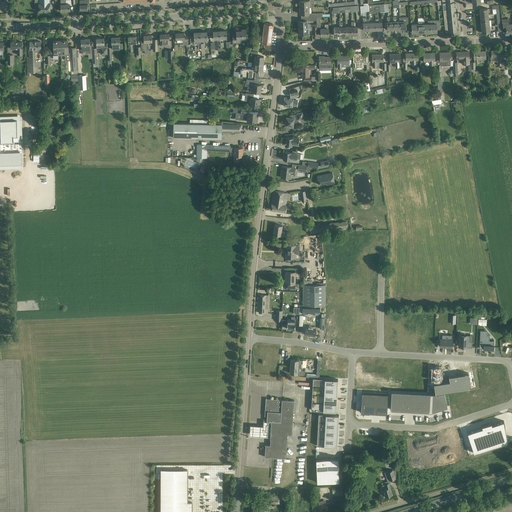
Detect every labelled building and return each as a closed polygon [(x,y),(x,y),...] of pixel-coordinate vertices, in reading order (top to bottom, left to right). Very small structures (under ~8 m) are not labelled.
[(39,3),(39,6),(39,11),(50,11),(50,3),(49,3),(49,0),(39,0),(39,3)] [(60,0),(61,2),(61,4),(61,11),(70,11),(70,4),(75,3),(74,0),(60,0)] [(79,0),(80,4),(79,4),(80,11),(88,10),(88,4),(89,4),(88,0),(79,0)] [(384,12),(389,12),(388,6),(392,6),(392,1),(392,3),(383,4),(384,12)] [(442,3),(443,11),(455,10),(455,7),(454,7),(453,2),(447,3),(442,3)] [(384,12),(383,4),(374,5),(375,12),(380,12),(384,12)] [(443,11),(444,18),(456,17),(456,14),(455,15),(454,12),(456,12),(455,10),(443,11)] [(317,17),(309,17),(309,21),(316,21),(317,24),(311,24),(311,27),(313,27),(317,27),(317,23),(317,17)] [(399,17),(399,21),(400,29),(406,29),(406,24),(406,21),(408,21),(408,17),(399,17)] [(444,18),(445,25),(457,24),(456,22),(455,22),(455,19),(456,19),(456,17),(444,18)] [(506,33),(511,32),(511,23),(509,23),(509,22),(506,22),(506,19),(502,20),(502,23),(502,22),(503,30),(506,30),(506,33)] [(273,24),(264,23),(263,33),(262,42),(264,42),(264,46),(265,46),(264,50),(270,50),(272,35),(273,25),(273,24)] [(320,29),(320,31),(321,36),(329,35),(329,30),(328,24),(325,24),(325,29),(320,29)] [(457,24),(445,25),(445,33),(450,32),(456,31),(456,27),(457,26),(457,24)] [(232,35),(233,40),(233,43),(240,42),(240,38),(247,37),(246,29),(242,29),(242,30),(236,31),(236,35),(232,35)] [(188,45),(188,41),(188,37),(184,38),(184,33),(175,33),(176,39),(182,39),(183,45),(183,47),(186,47),(187,49),(186,49),(186,51),(187,51),(187,54),(189,54),(190,48),(190,44),(188,45)] [(160,38),(158,38),(158,43),(160,43),(161,45),(164,44),(169,44),(169,40),(169,34),(160,34),(160,38)] [(144,35),(144,40),(144,42),(141,42),(141,51),(145,51),(145,54),(151,53),(151,50),(149,50),(148,42),(152,42),(152,40),(152,35),(144,35)] [(129,47),(127,47),(127,52),(133,52),(133,50),(132,47),(132,43),(136,43),(136,41),(136,36),(128,36),(128,41),(128,43),(129,43),(129,47)] [(119,37),(111,37),(112,42),(112,44),(112,49),(123,48),(123,43),(120,43),(120,42),(119,37)] [(96,38),(97,43),(97,44),(97,48),(100,47),(100,55),(108,54),(107,46),(104,46),(104,44),(104,38),(96,38)] [(81,39),(81,44),(81,45),(86,45),(86,49),(90,49),(90,45),(89,39),(81,39)] [(61,55),(60,40),(53,41),(54,46),(54,55),(53,55),(53,59),(58,59),(58,55),(61,55)] [(67,40),(60,40),(61,55),(65,55),(65,59),(66,60),(67,61),(68,61),(70,61),(69,54),(68,54),(68,48),(68,45),(67,40)] [(29,57),(27,57),(27,62),(36,62),(35,49),(41,49),(41,41),(30,42),(30,49),(29,49),(29,57)] [(11,42),(11,47),(11,49),(17,49),(17,55),(22,55),(22,47),(22,42),(11,42)] [(491,53),(490,53),(490,60),(491,60),(494,60),(495,61),(497,61),(498,66),(501,65),(502,69),(505,69),(509,69),(508,61),(504,61),(504,62),(501,62),(501,57),(504,57),(503,50),(491,51),(491,52),(491,53)] [(256,56),(255,63),(263,64),(264,57),(257,56),(258,52),(251,51),(251,55),(256,56)] [(486,59),(485,51),(474,51),(474,59),(486,59)] [(437,65),(437,72),(441,71),(441,67),(441,66),(443,66),(446,66),(449,65),(449,61),(451,61),(451,52),(440,53),(440,61),(440,65),(437,65)] [(456,54),(456,55),(456,59),(462,59),(463,64),(470,64),(470,58),(469,59),(469,52),(456,52),(456,54)] [(416,60),(418,60),(418,53),(406,54),(406,60),(412,60),(412,64),(416,64),(416,60)] [(423,53),(423,58),(423,61),(430,61),(430,65),(437,65),(437,61),(435,61),(435,53),(423,53)] [(372,55),(372,60),(372,62),(373,62),(373,67),(377,67),(377,62),(383,61),(383,54),(372,55)] [(389,54),(390,59),(390,62),(395,62),(395,67),(399,67),(399,62),(401,62),(400,54),(389,54)] [(355,55),(355,60),(355,66),(357,66),(357,69),(362,69),(361,63),(366,62),(366,56),(360,56),(360,55),(355,55)] [(319,56),(319,61),(319,64),(320,70),(323,70),(331,70),(330,57),(324,57),(324,56),(319,56)] [(337,56),(337,61),(338,64),(338,69),(341,69),(341,64),(349,63),(349,56),(342,57),(342,56),(337,56)] [(254,69),(249,69),(243,68),(243,69),(240,69),(240,72),(234,71),(233,76),(240,77),(241,74),(242,74),(242,77),(259,78),(259,77),(259,75),(258,74),(255,74),(255,70),(259,70),(262,71),(263,64),(255,63),(252,63),(252,66),(254,66),(254,69)] [(302,76),(307,76),(309,77),(309,69),(313,69),(313,65),(301,65),(301,70),(302,70),(302,76)] [(255,80),(250,79),(247,79),(246,86),(247,86),(247,91),(260,92),(261,84),(254,84),(255,80)] [(297,90),(294,91),(290,92),(291,98),(284,97),(283,106),(292,107),(292,106),(297,106),(298,100),(293,100),(293,97),(299,96),(297,90)] [(242,95),(242,100),(245,100),(248,101),(248,103),(250,103),(250,105),(259,106),(260,98),(252,97),(252,93),(245,93),(245,95),(242,95)] [(240,119),(247,120),(257,121),(258,112),(247,111),(247,108),(241,107),(240,119)] [(296,113),(290,115),(290,117),(286,117),(285,125),(293,126),(294,122),(295,122),(297,122),(298,120),(298,119),(303,118),(302,112),(296,113)] [(22,115),(0,115),(0,165),(23,164),(22,115)] [(222,124),(173,123),(173,138),(221,139),(222,132),(222,124)] [(240,124),(222,124),(222,132),(230,132),(230,134),(235,134),(235,132),(240,132),(240,124)] [(292,138),(286,137),(285,145),(292,146),(292,144),(298,144),(299,137),(293,136),(292,138)] [(230,147),(230,146),(197,144),(196,157),(207,158),(207,151),(209,151),(230,152),(230,147)] [(235,148),(230,147),(230,152),(234,152),(234,156),(233,161),(238,161),(239,156),(242,156),(243,148),(235,147),(235,148)] [(290,160),(290,158),(297,159),(297,158),(300,159),(301,154),(297,154),(298,153),(284,151),(283,159),(290,160)] [(281,177),(290,179),(291,172),(294,173),(295,168),(282,166),(281,177)] [(332,172),(317,176),(319,185),(328,183),(328,185),(335,183),(332,172)] [(284,196),(287,196),(288,193),(274,190),(270,210),(286,212),(287,206),(284,205),(285,202),(284,202),(284,196)] [(311,233),(347,229),(346,221),(310,225),(311,233)] [(282,225),(279,225),(275,224),(273,234),(281,235),(284,235),(285,231),(281,231),(282,225)] [(313,237),(315,250),(323,249),(322,236),(313,237)] [(286,257),(286,258),(295,258),(296,251),(299,251),(299,246),(296,246),(296,245),(286,245),(286,246),(286,251),(286,254),(286,257)] [(288,284),(288,288),(295,289),(295,284),(294,284),(294,281),(295,281),(295,273),(295,272),(285,272),(285,284),(288,284)] [(356,280),(356,283),(360,284),(360,288),(363,288),(363,289),(367,290),(367,288),(371,288),(371,281),(356,280)] [(318,285),(316,285),(303,285),(303,305),(325,305),(325,283),(318,283),(318,285)] [(260,294),(259,313),(265,313),(265,308),(268,309),(268,295),(260,294)] [(287,320),(286,328),(287,328),(294,329),(295,329),(295,320),(295,317),(291,316),(291,320),(287,320)] [(305,327),(304,333),(315,335),(316,329),(305,327)] [(480,331),(479,348),(483,348),(483,350),(487,350),(487,349),(493,349),(494,345),(494,341),(489,341),(490,336),(486,336),(486,331),(483,331),(480,331)] [(440,338),(439,346),(451,347),(452,335),(441,334),(441,338),(440,338)] [(459,334),(459,346),(466,347),(472,348),(472,341),(470,341),(470,335),(467,335),(459,334)] [(291,359),(290,366),(302,367),(303,360),(299,360),(291,359)] [(290,366),(290,373),(302,374),(305,374),(305,367),(302,367),(290,366)] [(433,368),(432,378),(441,379),(441,374),(440,374),(440,368),(433,368)] [(449,381),(434,383),(435,393),(470,388),(468,373),(448,376),(449,381)] [(313,382),(312,386),(337,387),(337,386),(338,386),(338,385),(338,379),(336,379),(323,378),(313,378),(313,382)] [(312,386),(312,394),(337,395),(337,394),(337,388),(337,387),(312,386)] [(391,391),(390,409),(431,412),(447,407),(444,392),(437,393),(391,391)] [(362,392),(361,412),(387,414),(388,394),(362,392)] [(312,394),(312,402),(336,403),(336,401),(337,401),(337,396),(337,395),(312,394)] [(294,400),(271,399),(266,398),(265,406),(267,406),(267,408),(265,408),(264,416),(267,416),(267,420),(267,421),(267,422),(269,422),(268,431),(271,431),(270,445),(265,445),(265,457),(286,458),(288,434),(292,435),(294,400)] [(312,402),(311,410),(322,410),(335,411),(336,411),(336,409),(337,404),(336,404),(336,403),(312,402)] [(319,414),(318,422),(338,423),(338,421),(339,415),(336,415),(334,414),(319,414)] [(255,425),(250,424),(249,435),(254,435),(268,436),(268,431),(269,422),(267,422),(267,421),(267,420),(264,420),(263,425),(255,425)] [(318,422),(318,430),(338,431),(338,429),(338,423),(318,422)] [(483,433),(469,437),(474,453),(508,442),(505,426),(494,429),(493,428),(493,427),(490,428),(483,430),(483,433)] [(318,430),(317,437),(337,438),(337,437),(338,437),(338,431),(318,430)] [(317,441),(317,445),(329,446),(337,447),(337,445),(337,439),(337,438),(317,437),(317,441)] [(338,458),(316,459),(317,482),(339,481),(338,461),(338,458)] [(159,465),(159,511),(185,511),(190,511),(190,497),(185,497),(185,465),(159,465)] [(392,470),(385,472),(386,476),(388,475),(390,480),(395,478),(398,477),(397,469),(393,470),(392,470)] [(388,483),(382,485),(385,497),(392,495),(388,483)] [(332,486),(333,501),(343,500),(342,485),(332,486)] [(281,496),(271,495),(270,503),(281,504),(281,496)] [(319,505),(317,505),(318,511),(330,511),(330,510),(329,509),(324,510),(324,508),(327,508),(326,503),(324,503),(323,501),(318,502),(319,505)] [(252,511),(262,511),(263,502),(258,502),(258,507),(253,507),(252,511)]
